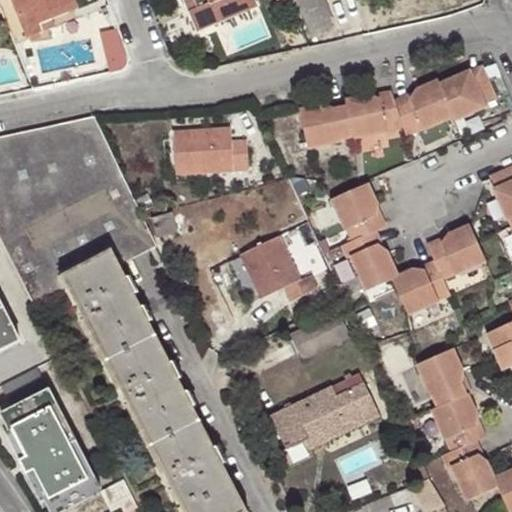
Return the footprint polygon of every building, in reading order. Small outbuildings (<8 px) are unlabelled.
[(12,0),(27,37),(48,28),(55,25),(52,18),(69,11),(64,0),(12,0)] [(73,0),(64,0),(69,11),(77,8),(73,0)] [(184,0),(188,9),(196,5),(193,0),(184,0)] [(193,0),(196,5),(188,9),(197,30),(257,5),(254,0),(193,0)] [(297,0),(311,32),(337,20),(327,0),(297,0)] [(48,28),(27,37),(29,41),(52,37),(48,28)] [(466,77),(479,71),(477,64),(455,74),(466,77)] [(455,74),(435,82),(449,116),(450,118),(481,105),(480,103),(492,98),(479,71),(466,77),(455,74)] [(435,82),(433,78),(409,89),(404,101),(388,107),(393,124),(397,134),(419,124),(420,129),(449,116),(435,82)] [(369,101),(385,98),(382,89),(361,94),(369,101)] [(404,101),(409,89),(385,98),(388,107),(404,101)] [(388,107),(385,98),(369,101),(361,94),(338,99),(341,107),(347,135),(348,138),(379,131),(378,127),(393,124),(388,107)] [(338,99),(314,104),(324,111),(341,107),(338,99)] [(347,135),(341,107),(324,111),(314,104),(288,108),(297,149),(333,141),(332,138),(347,135)] [(504,119),(511,115),(511,105),(500,110),(504,119)] [(141,215),(95,117),(0,137),(0,235),(36,307),(71,290),(64,276),(113,251),(121,265),(157,246),(141,215)] [(232,154),(231,142),(230,127),(173,131),(177,175),(248,170),(247,153),(232,154)] [(246,140),(231,142),(232,154),(247,153),(246,140)] [(511,165),(491,174),(497,187),(494,188),(508,219),(511,217),(511,218),(511,165)] [(368,212),(372,199),(363,180),(327,195),(341,227),(344,225),(350,239),(339,244),(344,255),(348,253),(374,243),(368,230),(375,227),(368,212)] [(382,224),(372,199),(368,212),(375,227),(382,224)] [(178,232),(173,213),(152,218),(157,237),(178,232)] [(470,223),(449,232),(442,243),(428,250),(433,260),(436,267),(440,275),(456,269),(457,272),(486,259),(470,223)] [(386,251),(375,227),(368,230),(374,243),(386,251)] [(442,243),(449,232),(425,242),(428,250),(442,243)] [(301,280),(281,236),(240,255),(261,299),(285,287),(291,301),(319,288),(313,274),(301,280)] [(386,251),(374,243),(348,253),(357,271),(359,270),(367,289),(390,279),(397,275),(386,251)] [(113,251),(64,276),(71,290),(111,367),(161,341),(121,265),(113,251)] [(433,260),(410,270),(424,273),(436,267),(433,260)] [(440,275),(436,267),(424,273),(410,270),(397,275),(390,279),(405,316),(435,303),(434,301),(449,294),(440,275)] [(0,349),(21,339),(0,299),(0,349)] [(511,315),(511,325),(485,337),(501,372),(511,367),(511,304),(508,306),(511,315)] [(350,335),(339,312),(292,335),(303,358),(350,335)] [(206,428),(161,341),(111,367),(156,453),(206,428)] [(456,382),(459,369),(450,351),(414,367),(425,394),(429,392),(436,409),(463,398),(456,382)] [(38,367),(3,385),(13,407),(2,413),(9,430),(14,427),(28,457),(21,460),(28,473),(36,470),(50,498),(47,500),(52,511),(61,511),(102,491),(38,367)] [(469,394),(459,369),(456,382),(463,398),(465,396),(469,394)] [(315,437),(319,446),(380,416),(364,383),(336,397),(332,387),(271,416),(287,451),(307,441),(315,437)] [(450,470),(475,459),(469,445),(476,442),(470,426),(473,415),(465,396),(463,398),(436,409),(429,412),(448,454),(439,459),(445,472),(450,470)] [(484,439),(473,415),(470,426),(476,442),(484,439)] [(14,427),(9,430),(7,432),(21,460),(28,457),(14,427)] [(248,511),(206,428),(156,453),(186,511),(248,511)] [(311,449),(319,446),(315,437),(307,441),(311,449)] [(486,464),(476,442),(469,445),(475,459),(486,464)] [(486,464),(475,459),(450,470),(467,507),(499,492),(493,479),(486,464)] [(411,465),(417,483),(430,477),(422,460),(411,465)] [(36,470),(28,473),(42,501),(47,500),(50,498),(36,470)] [(511,511),(511,470),(493,479),(499,492),(507,511),(511,511)] [(429,505),(442,500),(430,477),(417,483),(429,505)] [(102,491),(112,511),(130,511),(139,507),(125,480),(102,491)]
